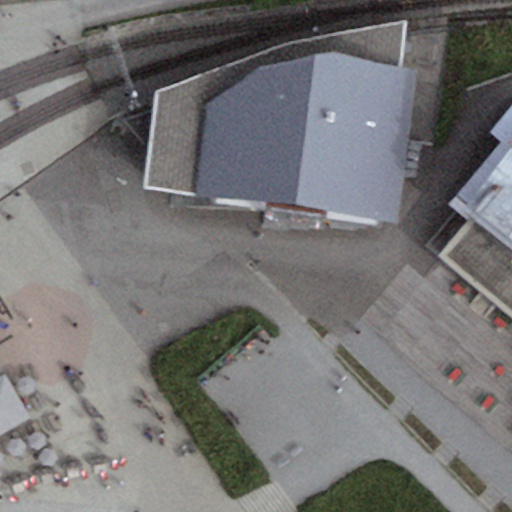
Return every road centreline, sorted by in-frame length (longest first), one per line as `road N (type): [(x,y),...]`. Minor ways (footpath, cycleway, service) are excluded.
road 1 (track): [(86,242),(82,312),(91,379),(143,511)]
road 2 (track): [(0,46),(156,0)]
